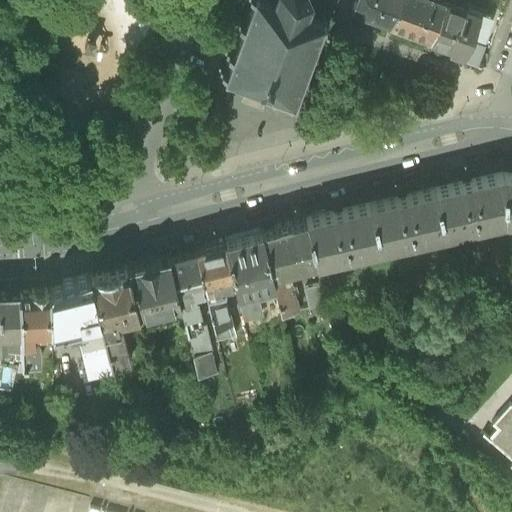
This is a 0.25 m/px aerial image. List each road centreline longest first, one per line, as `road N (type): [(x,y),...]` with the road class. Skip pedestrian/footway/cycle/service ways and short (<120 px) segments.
road 1 (tertiary): [(141,218),(505,130)]
road 2 (residential): [(141,218),(132,184),(199,0)]
road 3 (tertiary): [(0,244),(141,218)]
